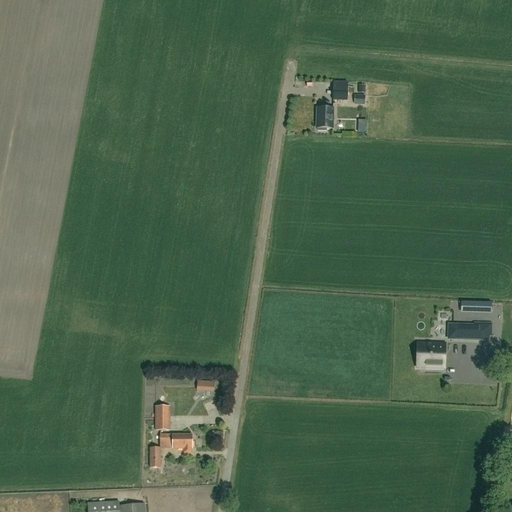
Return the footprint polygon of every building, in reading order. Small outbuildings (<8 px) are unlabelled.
[(333,83),(333,89),(333,101),(347,101),(347,83),(333,83)] [(367,105),(366,86),(361,86),(361,94),(356,95),(356,105),(367,105)] [(332,129),(333,109),(317,108),(316,129),(332,129)] [(462,302),(462,311),(490,311),(491,303),(462,302)] [(489,342),(489,337),(490,326),(474,326),(448,325),(447,341),(489,342)] [(476,343),(459,343),(458,367),(475,367),(476,343)] [(418,368),(426,368),(444,369),(445,346),(419,345),(418,361),(418,368)] [(155,431),(170,431),(170,407),(155,407),(155,431)] [(160,448),(160,449),(172,449),(184,449),(184,453),(185,455),(189,455),(191,453),(191,449),(192,449),(192,435),(160,435),(160,448)] [(160,468),(160,449),(160,448),(150,448),(150,468),(160,468)] [(87,511),(145,511),(144,504),(119,506),(119,502),(87,504),(87,511)]
